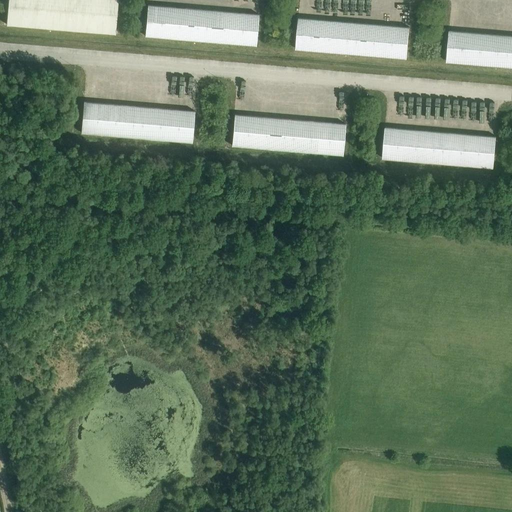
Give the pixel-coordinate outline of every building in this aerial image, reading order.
[(117,0),(8,0),(6,25),(115,34),(117,0)] [(259,47),(261,16),(150,7),(147,38),(259,47)] [(409,60),(412,29),(301,19),(299,51),(409,60)] [(511,35),(449,31),(446,62),(504,67),(510,67),(511,67),(511,35)] [(194,144),(197,113),(86,104),(83,135),(194,144)] [(232,146),(342,155),(345,124),(234,114),(232,146)] [(494,170),(497,139),(386,129),(383,161),(494,170)]
